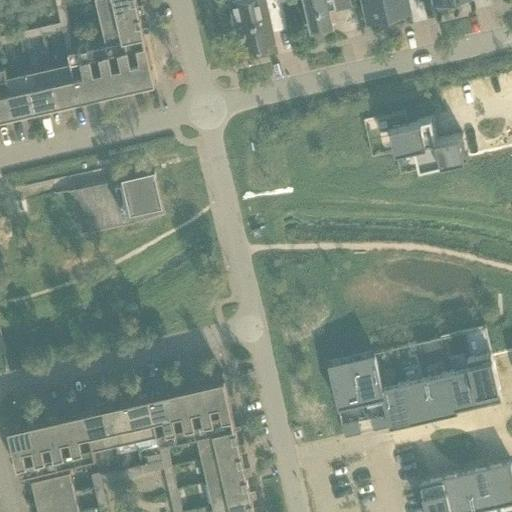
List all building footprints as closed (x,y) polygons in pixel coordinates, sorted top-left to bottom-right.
[(96,0),(101,20),(140,11),(139,9),(138,4),(136,0),(96,0)] [(237,0),(230,2),(232,10),(237,32),(242,31),(245,46),(249,46),(250,49),(263,46),(263,42),(266,42),(276,39),(273,27),(286,24),(286,27),(288,27),(282,4),(287,3),(286,0),(237,0)] [(303,0),(311,31),(334,26),(330,7),(334,6),(335,10),(352,6),(350,0),(303,0)] [(364,0),(369,18),(381,15),(382,18),(398,15),(397,11),(410,8),(407,0),(364,0)] [(57,5),(61,23),(69,21),(65,3),(57,5)] [(106,40),(105,40),(106,42),(125,38),(145,33),(140,12),(144,11),(144,10),(101,20),(106,40)] [(40,25),(42,33),(58,29),(57,21),(40,25)] [(35,26),(18,30),(20,38),(37,34),(35,26)] [(71,29),(63,31),(67,49),(75,47),(71,29)] [(20,38),(18,30),(3,34),(5,42),(20,38)] [(145,33),(125,38),(135,84),(142,83),(143,87),(156,84),(145,33)] [(125,38),(106,42),(117,88),(123,87),(124,92),(136,89),(135,84),(125,38)] [(105,40),(87,44),(98,93),(104,91),(105,96),(118,93),(117,88),(106,42),(105,40)] [(75,47),(67,49),(70,59),(71,59),(79,97),(86,96),(87,100),(99,97),(98,93),(87,44),(75,47)] [(70,59),(49,64),(58,102),(79,97),(71,59),(70,59)] [(5,64),(0,64),(0,120),(10,118),(9,113),(15,112),(6,74),(7,74),(5,64)] [(49,64),(28,69),(37,107),(58,102),(49,64)] [(28,69),(7,74),(6,74),(15,112),(37,107),(28,69)] [(405,109),(376,116),(379,129),(390,126),(395,149),(414,145),(414,144),(436,139),(436,138),(431,115),(408,121),(405,109)] [(436,139),(414,144),(414,145),(419,167),(464,156),(459,132),(436,138),(436,139)] [(165,215),(154,170),(80,187),(90,232),(165,215)] [(352,356),(351,356),(361,401),(382,396),(383,396),(381,385),(382,385),(374,350),(372,351),(373,355),(353,359),(352,356)] [(491,350),(467,356),(469,365),(477,402),(502,396),(491,350)] [(330,361),(328,361),(338,406),(361,401),(351,356),(350,356),(351,360),(331,365),(330,361)] [(469,365),(448,370),(457,410),(458,409),(457,407),(477,402),(469,365)] [(448,370),(425,375),(435,415),(436,415),(435,411),(455,407),(456,410),(457,410),(448,370)] [(204,381),(215,429),(235,424),(223,372),(209,375),(210,380),(205,381),(204,381)] [(425,375),(403,380),(412,420),(413,420),(413,417),(433,412),(434,415),(435,415),(425,375)] [(186,385),(185,385),(196,433),(197,433),(215,429),(204,381),(203,376),(191,379),(192,384),(187,385),(186,385)] [(382,385),(381,385),(383,396),(382,396),(386,413),(389,425),(391,425),(390,422),(411,417),(411,420),(412,420),(403,380),(382,385)] [(167,390),(166,390),(177,438),(196,433),(185,385),(186,385),(185,381),(172,384),(173,388),(169,389),(168,390),(167,390)] [(148,394),(156,432),(163,461),(171,459),(167,440),(177,438),(166,390),(167,390),(166,385),(153,388),(154,393),(148,394)] [(127,399),(126,399),(135,437),(156,432),(148,394),(147,394),(127,399)] [(105,404),(114,442),(135,437),(126,399),(105,404)] [(104,404),(83,409),(92,447),(94,447),(100,445),(114,442),(105,404),(104,404)] [(76,406),(63,409),(64,413),(65,413),(76,461),(95,457),(92,447),(83,409),(78,411),(76,406)] [(58,410),(44,413),(46,418),(57,466),(76,461),(65,413),(64,413),(59,415),(58,410)] [(386,413),(379,415),(381,427),(389,425),(386,413)] [(39,414),(26,418),(27,422),(38,470),(57,466),(46,418),(40,419),(39,414)] [(379,415),(371,417),(374,429),(381,427),(379,415)] [(20,419),(7,422),(19,474),(38,470),(27,422),(21,423),(20,419)] [(358,420),(350,422),(353,434),(361,432),(358,420)] [(350,422),(342,423),(345,435),(353,434),(350,422)] [(215,429),(197,433),(203,457),(240,447),(239,442),(236,428),(240,427),(239,424),(235,424),(215,429)] [(240,447),(203,457),(208,480),(246,471),(244,466),(241,451),(246,449),(245,446),(244,447),(240,447)] [(488,463),(487,464),(496,503),(511,499),(511,465),(510,458),(508,459),(509,462),(489,467),(488,463)] [(158,459),(141,463),(143,471),(160,467),(158,459)] [(143,471),(141,463),(126,467),(128,475),(143,471)] [(164,466),(168,484),(177,482),(172,464),(164,466)] [(466,469),(465,469),(474,508),(496,503),(487,464),(486,464),(487,467),(467,472),(466,469)] [(32,477),(37,498),(75,490),(70,468),(32,477)] [(104,472),(106,480),(122,476),(120,468),(104,472)] [(444,474),(443,474),(451,511),(457,511),(474,508),(465,469),(464,469),(465,472),(444,477),(444,474)] [(92,472),(95,485),(103,484),(99,470),(92,472)] [(246,471),(208,480),(214,503),(251,494),(250,489),(246,474),(251,473),(250,470),(249,470),(246,471)] [(421,479),(420,479),(427,511),(451,511),(443,474),(442,474),(442,477),(422,482),(421,479)] [(170,489),(174,507),(182,506),(178,487),(170,489)] [(37,498),(40,511),(74,511),(80,511),(75,490),(37,498)] [(97,493),(100,507),(107,505),(104,491),(97,493)] [(251,494),(214,503),(215,511),(255,511),(252,497),(256,496),(256,493),(255,493),(251,494)]
